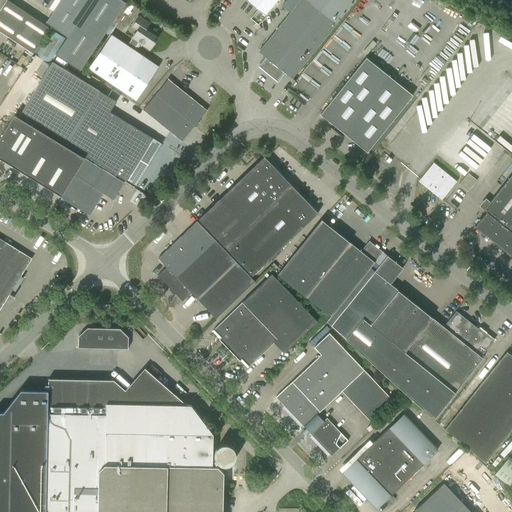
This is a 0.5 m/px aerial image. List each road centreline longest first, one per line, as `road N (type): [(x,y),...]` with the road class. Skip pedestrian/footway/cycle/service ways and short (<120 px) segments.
road 1 (unclassified): [(342,511),(100,263)]
road 2 (unclassified): [(511,307),(301,139),(258,128)]
road 3 (unclassified): [(258,128),(240,131),(209,157),(100,263)]
road 4 (unknown): [(511,56),(493,59),(437,131),(397,216)]
road 5 (unclassified): [(100,263),(0,362)]
